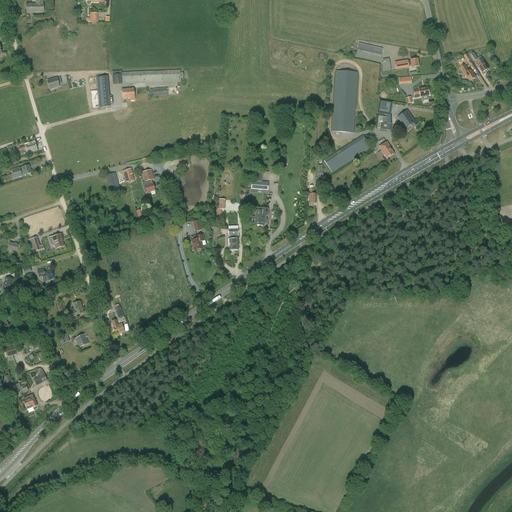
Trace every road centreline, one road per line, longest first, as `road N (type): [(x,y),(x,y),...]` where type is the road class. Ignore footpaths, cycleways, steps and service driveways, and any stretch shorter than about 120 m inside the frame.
road 1 (primary): [(0,471),(61,410),(198,306),(453,146)]
road 2 (track): [(117,366),(1,0)]
